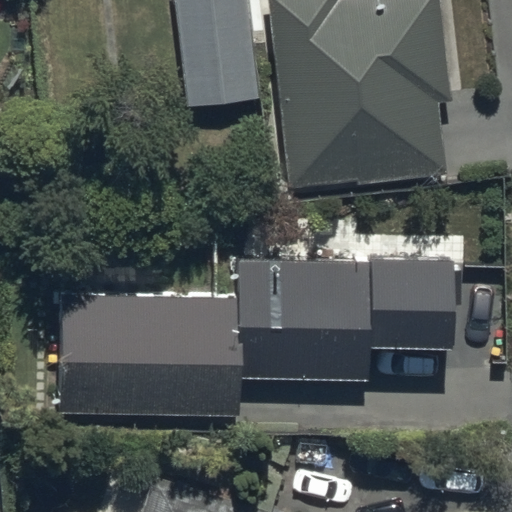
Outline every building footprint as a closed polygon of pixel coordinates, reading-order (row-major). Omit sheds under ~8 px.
[(245,0),(172,0),(183,91),(253,85),(245,0)] [(442,160),(442,156),(436,85),(445,84),(438,0),(265,0),(283,174),(442,160)] [(227,291),(55,288),(50,404),(230,406),(231,366),(363,367),(363,330),(440,331),(441,245),(360,244),(360,257),(227,257),(227,291)] [(265,511),(270,500),(149,461),(133,511),(265,511)] [(270,500),(265,511),(344,511),(283,492),(280,503),(270,500)]
